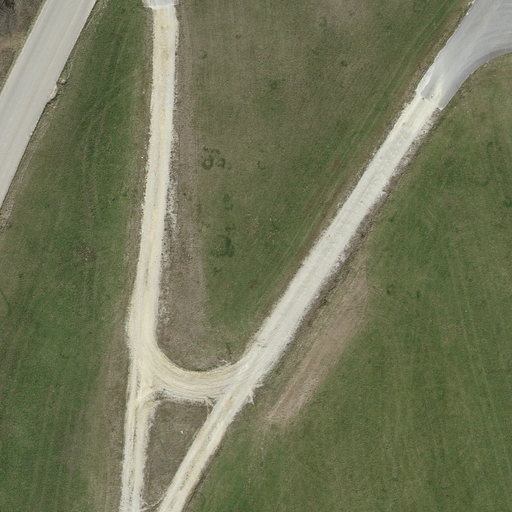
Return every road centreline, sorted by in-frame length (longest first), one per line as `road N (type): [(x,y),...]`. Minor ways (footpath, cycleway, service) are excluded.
road 1 (track): [(143,368),(188,385),(238,385),(376,167),(498,0)]
road 2 (track): [(131,511),(163,0)]
road 3 (track): [(238,385),(170,511)]
